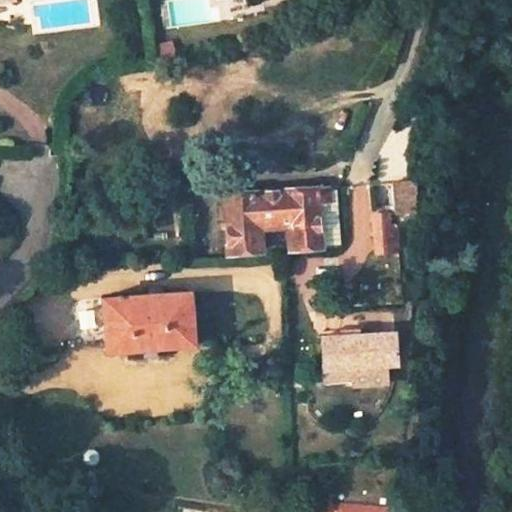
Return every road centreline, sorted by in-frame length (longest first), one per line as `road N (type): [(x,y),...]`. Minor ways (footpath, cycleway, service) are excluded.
road 1 (residential): [(511,139),(492,205),(466,442),(473,511)]
road 2 (residential): [(372,142),(420,0)]
road 3 (residential): [(0,174),(35,189),(35,238),(0,286)]
